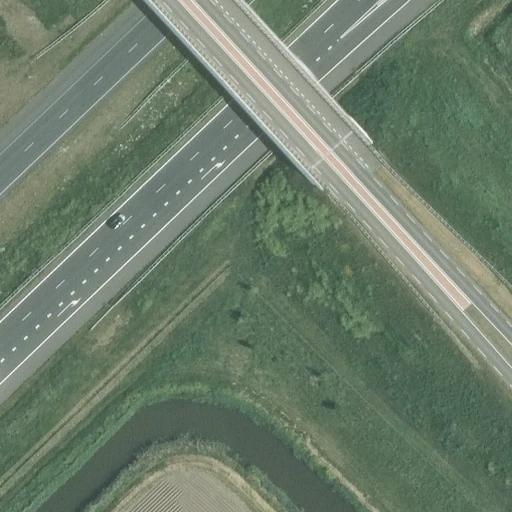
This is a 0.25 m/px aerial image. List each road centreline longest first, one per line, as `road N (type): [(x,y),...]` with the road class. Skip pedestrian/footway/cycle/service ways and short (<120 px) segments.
road 1 (secondary): [(167,0),(511,376)]
road 2 (secondary): [(511,335),(198,0)]
road 3 (motorway): [(0,344),(330,28)]
road 4 (motorway): [(188,0),(0,178)]
